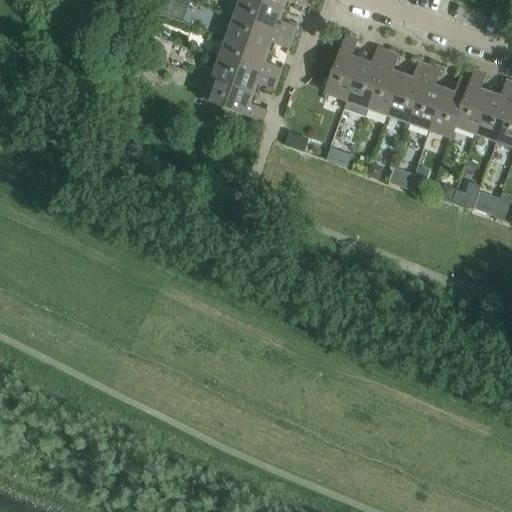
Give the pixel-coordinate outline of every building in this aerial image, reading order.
[(282,13),(245,0),(243,0),(236,20),(293,40),(296,29),(279,23),(282,13)] [(306,0),(245,0),(282,13),(286,3),(304,9),(306,0)] [(293,40),(236,20),(229,41),(267,55),(271,44),(289,51),(293,40)] [(346,39),(326,95),(348,103),(362,64),(352,61),(358,43),(346,39)] [(154,40),(150,51),(161,55),(165,44),(154,40)] [(267,55),(229,41),(221,61),(278,82),(282,71),(264,64),(267,55)] [(389,54),(378,50),(372,68),(362,64),(348,103),(369,110),(389,54)] [(399,58),(389,54),(369,110),(389,118),(403,79),(393,75),(399,58)] [(278,82),(221,61),(214,82),(253,96),(256,86),(274,92),(278,82)] [(430,69),(419,65),(413,83),(403,79),(389,118),(410,125),(430,69)] [(441,72),(430,69),(410,125),(431,132),(444,94),(434,90),(441,72)] [(471,83),(461,79),(454,97),(444,94),(431,132),(452,140),(476,72),(475,72),(471,83)] [(487,76),(476,72),(452,140),(456,129),(477,136),(490,97),(480,94),(487,76)] [(253,96),(214,82),(206,104),(263,124),(267,112),(249,106),(253,96)] [(511,102),(511,84),(507,83),(500,101),(490,97),(477,136),(497,143),(511,102)] [(511,102),(497,143),(511,148),(511,102)] [(341,155),(337,166),(347,169),(351,158),(341,155)] [(406,174),(400,189),(409,192),(414,177),(406,174)] [(493,201),(488,216),(493,218),(498,202),(493,201)] [(499,208),(495,218),(505,221),(508,211),(499,208)]
